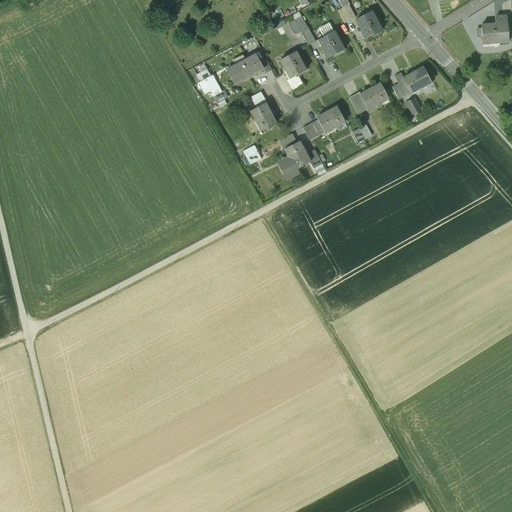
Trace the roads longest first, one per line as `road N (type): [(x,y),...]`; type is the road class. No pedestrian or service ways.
road 1 (track): [(0,345),(476,97)]
road 2 (track): [(433,511),(261,212)]
road 3 (track): [(0,222),(68,511)]
road 4 (track): [(139,0),(261,212)]
road 5 (tertiary): [(511,136),(425,38)]
